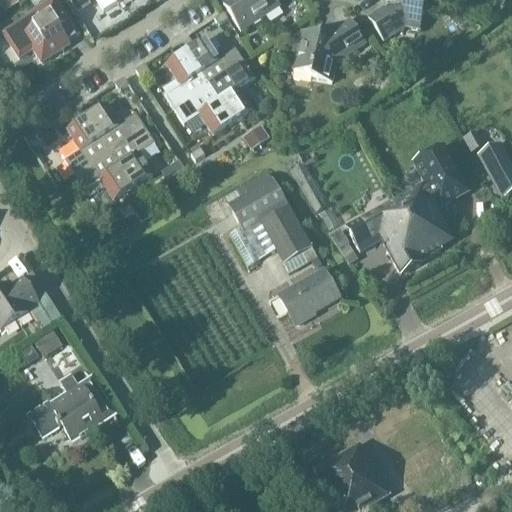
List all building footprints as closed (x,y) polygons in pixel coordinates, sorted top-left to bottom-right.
[(3,35),(19,61),(33,52),(42,65),(70,47),(68,44),(79,36),(55,0),(35,13),(36,14),(3,35)] [(235,0),(224,7),(241,34),(281,8),(275,0),(235,0)] [(384,11),(369,21),(384,44),(406,29),(420,32),(425,12),(420,11),(422,0),(387,0),(386,11),(384,11)] [(224,15),(215,22),(219,29),(229,22),(224,15)] [(328,40),(302,34),(294,73),(313,77),(312,81),(332,86),(336,65),(366,46),(351,23),(328,38),(328,40)] [(187,54),(210,90),(246,67),(236,52),(220,62),(206,42),(187,54)] [(175,113),(210,90),(187,54),(167,67),(181,88),(165,98),(175,113)] [(136,73),(141,80),(150,74),(146,67),(136,73)] [(246,67),(210,90),(233,126),(253,113),(239,92),(256,82),(246,67)] [(125,81),(115,87),(120,94),(129,88),(125,81)] [(233,126),(210,90),(175,113),(184,128),(200,118),(214,138),(233,126)] [(107,107),(87,120),(110,155),(146,132),(136,117),(120,128),(107,107)] [(75,179),(110,155),(87,120),(68,132),(81,153),(65,164),(75,179)] [(47,122),(37,129),(42,135),(51,129),(47,122)] [(265,131),(245,144),(252,155),(272,142),(265,131)] [(146,132),(110,155),(134,191),(153,178),(140,158),(156,147),(146,132)] [(511,197),(511,172),(499,147),(478,158),(502,202),(511,197)] [(425,187),(396,203),(428,261),(442,253),(441,250),(455,243),(438,213),(470,195),(444,149),(413,166),(425,187)] [(201,152),(192,158),(196,165),(206,159),(201,152)] [(114,204),(134,191),(110,155),(75,179),(85,194),(101,183),(114,204)] [(166,173),(171,181),(185,172),(179,164),(166,173)] [(239,201),(228,207),(241,230),(244,236),(261,227),(276,254),(284,268),(313,252),(289,210),(273,181),(239,201)] [(236,195),(225,201),(228,207),(239,201),(236,195)] [(422,264),(428,261),(396,203),(346,231),(360,256),(382,244),(401,279),(423,266),(422,264)] [(131,208),(121,214),(125,221),(135,215),(131,208)] [(340,233),(331,239),(341,254),(350,248),(340,233)] [(313,252),(284,268),(289,277),(318,260),(313,252)] [(340,301),(325,274),(280,299),(295,326),(340,301)] [(11,286),(0,292),(0,331),(1,333),(30,315),(29,313),(40,306),(23,281),(12,288),(11,286)] [(48,300),(40,306),(53,327),(62,321),(48,300)] [(54,336),(36,348),(43,359),(61,347),(54,336)] [(69,397),(51,409),(48,405),(28,418),(43,440),(62,428),(71,443),(78,438),(80,441),(89,436),(87,433),(94,428),(92,425),(100,420),(102,423),(113,416),(91,383),(79,391),(71,379),(61,385),(69,397)] [(118,430),(110,436),(122,452),(130,446),(118,430)] [(359,448),(314,474),(336,511),(375,511),(377,511),(374,505),(388,497),(359,448)]
